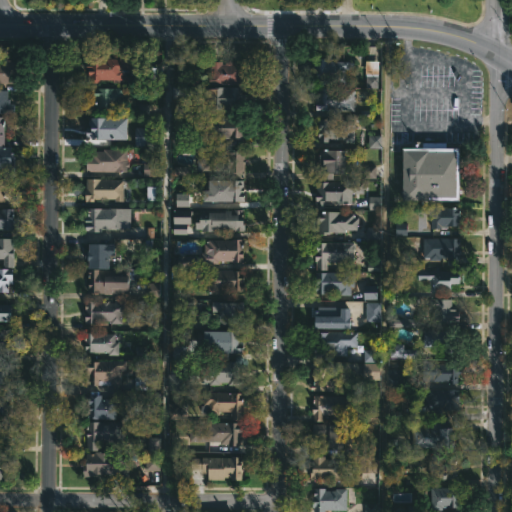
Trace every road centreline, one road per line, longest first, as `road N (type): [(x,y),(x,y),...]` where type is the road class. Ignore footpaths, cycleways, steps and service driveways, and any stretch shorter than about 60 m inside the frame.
road 1 (tertiary): [(511,58),(473,35),(419,26),(0,25)]
road 2 (residential): [(496,511),(498,0)]
road 3 (residential): [(47,511),(50,25)]
road 4 (residential): [(279,511),(283,26)]
road 5 (residential): [(279,500),(0,500)]
